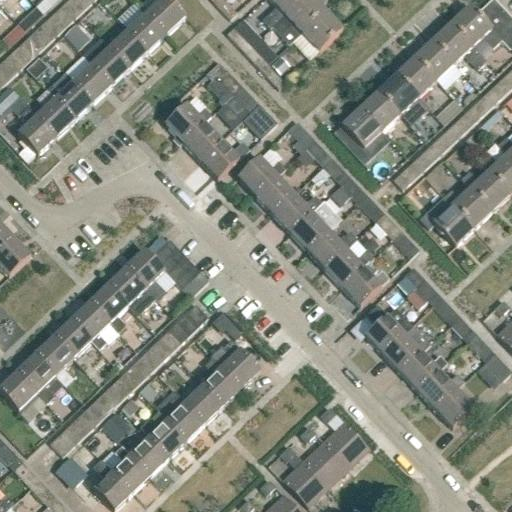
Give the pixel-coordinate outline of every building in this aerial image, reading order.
[(40,18),(58,0),(57,0),(40,0),(31,9),(40,18)] [(79,20),(88,11),(77,0),(73,0),(67,7),(79,20)] [(77,0),(88,11),(97,2),(94,0),(77,0)] [(147,18),(167,40),(186,22),(166,0),(147,18)] [(224,18),(231,11),(220,0),(216,0),(212,5),(224,18)] [(271,32),(305,0),(268,0),(268,1),(277,11),(261,25),(270,34),(271,32)] [(302,37),(325,16),(310,0),(305,0),(271,32),(288,50),(302,37)] [(484,28),(502,11),(494,2),(476,19),(484,28)] [(70,28),(79,20),(67,7),(57,15),(70,28)] [(493,37),(510,20),(502,11),(484,28),(493,37)] [(484,28),(476,19),(469,12),(451,29),(473,53),(482,44),(491,54),(500,45),(493,37),(484,28)] [(60,37),(70,28),(57,15),(48,24),(60,37)] [(325,16),(302,37),(319,56),(342,34),(325,16)] [(149,57),(167,40),(147,18),(128,35),(149,57)] [(501,46),(511,35),(511,22),(510,20),(493,37),(500,45),(501,46)] [(51,45),(60,37),(48,24),(39,32),(51,45)] [(472,53),(473,53),(451,29),(432,46),(454,70),(463,62),(476,75),(485,67),(472,53)] [(42,54),(51,45),(39,32),(30,41),(42,54)] [(239,51),(246,45),(234,32),(227,38),(239,51)] [(130,74),(149,57),(128,35),(110,52),(130,74)] [(509,54),(510,53),(511,51),(511,35),(501,46),(509,54)] [(33,63),(42,54),(30,41),(21,50),(33,63)] [(436,87),(454,70),(432,46),(414,63),(436,87)] [(24,71),(33,63),(21,50),(11,58),(24,71)] [(256,70),(263,63),(251,50),(244,56),(256,70)] [(112,91),(130,74),(110,52),(92,70),(112,91)] [(14,80),(24,71),(11,58),(2,67),(14,80)] [(280,61),(271,70),(280,79),(289,70),(280,61)] [(418,103),(436,87),(414,63),(396,80),(418,104),(418,103)] [(0,82),(5,88),(14,80),(2,67),(0,68),(0,82)] [(273,88),(280,81),(267,68),(261,74),(273,88)] [(93,108),(112,91),(92,70),(73,87),(93,108)] [(229,95),(238,87),(226,73),(217,82),(229,95)] [(511,93),(511,92),(511,76),(502,84),(511,93)] [(73,87),(64,77),(46,94),(55,104),(75,126),(93,108),(73,87)] [(428,114),(418,103),(418,104),(396,80),(378,97),(400,120),(411,111),(420,121),(428,114)] [(502,102),(511,93),(502,84),(493,92),(502,102)] [(0,120),(19,103),(8,91),(0,98),(0,120)] [(246,113),(255,105),(243,92),(234,100),(246,113)] [(493,111),(502,102),(493,92),(484,101),(493,111)] [(75,126),(55,104),(46,94),(35,104),(44,114),(36,121),(57,143),(75,126)] [(382,137),(400,120),(378,97),(360,114),(382,137)] [(484,119),(493,111),(484,101),(475,109),(484,119)] [(183,149),(205,128),(204,126),(210,121),(203,113),(196,119),(187,109),(166,130),(183,149)] [(475,128),(484,119),(475,109),(465,118),(475,128)] [(260,111),(244,126),(262,145),(270,137),(278,130),(260,111)] [(57,143),(36,121),(28,112),(20,120),(28,129),(17,139),(38,161),(57,143)] [(363,155),(382,137),(360,114),(341,131),(363,155)] [(465,136),(475,128),(465,118),(456,126),(465,136)] [(456,145),(465,136),(456,126),(447,135),(456,145)] [(306,153),(315,145),(298,127),(289,135),(299,146),(294,151),(302,159),(307,154),(306,153)] [(201,167),(222,146),(205,128),(183,149),(201,167)] [(447,153),(456,145),(447,135),(438,143),(447,153)] [(511,149),(505,142),(496,150),(505,161),(511,167),(511,149)] [(438,161),(447,153),(438,143),(429,152),(438,161)] [(222,146),(201,167),(218,186),(240,165),(250,156),(239,144),(229,154),(222,146)] [(306,153),(307,154),(318,166),(327,158),(315,145),(306,153)] [(429,170),(438,161),(429,152),(420,160),(429,170)] [(511,198),(511,167),(505,161),(496,169),(486,159),(478,167),(487,178),(509,201),(511,198)] [(420,178),(429,170),(420,160),(411,169),(420,178)] [(278,182),(286,174),(279,166),(271,174),(260,163),(238,183),(256,202),(278,182)] [(335,185),(344,176),(332,164),(323,172),(335,185)] [(411,187),(420,178),(411,169),(402,177),(411,187)] [(509,201),(487,178),(478,187),(468,176),(459,184),(469,195),(491,218),(509,201)] [(402,195),(411,187),(402,177),(393,186),(402,195)] [(295,200),(278,182),(256,202),(274,220),(295,200)] [(353,203),(361,195),(349,182),(340,190),(353,203)] [(473,235),(491,218),(469,195),(458,205),(451,197),(443,203),(451,211),(473,235)] [(291,239),(312,218),(295,200),(274,220),(291,239)] [(370,221),(378,213),(366,200),(358,208),(370,221)] [(324,207),(312,218),(291,239),(308,257),(329,237),(329,236),(337,229),(341,225),(324,207)] [(454,252),(473,235),(451,211),(432,229),(454,252)] [(387,239),(395,232),(384,219),(375,227),(387,239)] [(0,253),(14,241),(0,226),(0,253)] [(326,275),(347,255),(346,254),(356,245),(348,237),(338,246),(329,237),(308,257),(326,275)] [(404,258),(412,250),(401,237),(393,245),(404,258)] [(14,241),(0,253),(0,269),(10,280),(31,260),(14,241)] [(160,270),(177,254),(169,245),(152,261),(160,270)] [(343,294),(364,273),(374,264),(364,253),(354,263),(347,255),(326,275),(343,294)] [(155,286),(165,276),(144,254),(126,272),(156,304),(158,306),(166,298),(155,286)] [(168,278),(185,262),(177,254),(160,270),(168,278)] [(175,286),(193,270),(185,262),(168,278),(175,286)] [(183,294),(201,278),(193,270),(175,286),(183,294)] [(128,312),(138,322),(156,304),(126,272),(107,290),(128,311),(128,312)] [(364,273),(343,294),(361,313),(382,292),(390,285),(382,277),(374,284),(364,273)] [(437,298),(413,273),(405,281),(428,306),(437,298)] [(201,278),(183,294),(191,303),(209,286),(201,278)] [(117,321),(128,312),(128,311),(107,290),(89,307),(110,329),(109,329),(117,338),(126,330),(117,321)] [(445,324),(454,316),(442,304),(433,312),(445,324)] [(501,322),(509,313),(503,306),(494,315),(501,322)] [(99,339),(109,329),(110,329),(89,307),(71,325),(92,346),(91,347),(99,355),(107,347),(99,339)] [(186,318),(199,331),(208,322),(196,309),(186,318)] [(383,360),(412,333),(404,324),(397,331),(377,311),(366,322),(375,332),(365,341),(383,360)] [(190,339),(199,331),(186,318),(177,326),(190,339)] [(463,343),(471,335),(459,322),(450,330),(463,343)] [(73,363),(91,347),(92,346),(71,325),(53,342),(73,363)] [(181,348),(190,339),(177,326),(168,335),(181,348)] [(511,357),(511,327),(497,342),(511,357)] [(232,328),(226,333),(234,342),(240,337),(232,328)] [(400,378),(422,358),(429,351),(412,333),(383,360),(400,378)] [(172,356),(181,348),(168,335),(159,344),(172,356)] [(479,360),(488,352),(477,340),(468,348),(479,360)] [(63,374),(73,363),(53,342),(34,360),(55,381),(64,392),(73,384),(63,374)] [(163,365),(172,356),(159,344),(150,352),(163,365)] [(222,352),(212,362),(212,363),(221,372),(242,394),(260,376),(240,354),(231,345),(223,353),(222,352)] [(154,374),(163,365),(150,352),(141,361),(154,374)] [(418,397),(439,376),(447,369),(439,361),(431,368),(422,358),(400,378),(418,397)] [(497,379),(506,371),(494,358),(485,366),(497,379)] [(55,381),(34,360),(16,377),(37,398),(47,409),(54,402),(44,392),(55,381)] [(145,382),(154,374),(141,361),(132,369),(145,382)] [(242,394),(221,372),(212,363),(204,370),(213,380),(203,390),(223,411),(242,394)] [(136,391),(145,382),(132,369),(123,378),(136,391)] [(435,415),(457,394),(464,388),(456,379),(449,386),(439,376),(418,397),(435,415)] [(0,397),(18,416),(37,398),(16,377),(0,392),(0,397)] [(127,400),(136,391),(123,378),(114,387),(127,400)] [(118,408),(127,400),(114,387),(105,395),(118,408)] [(205,428),(223,411),(203,390),(185,407),(205,428)] [(457,394),(435,415),(453,434),(474,413),(457,394)] [(108,417),(118,408),(105,395),(96,404),(108,417)] [(173,395),(156,412),(160,416),(167,423),(166,424),(187,446),(205,428),(185,407),(173,395)] [(99,425),(108,417),(96,404),(87,412),(99,425)] [(122,413),(130,420),(138,412),(131,405),(122,413)] [(90,434),(99,425),(87,412),(78,421),(90,434)] [(327,428),(336,419),(330,413),(321,421),(327,428)] [(166,424),(167,423),(160,416),(152,423),(159,431),(148,442),(169,463),(187,446),(166,424)] [(81,443),(90,434),(78,421),(69,430),(81,443)] [(324,448),(349,475),(370,455),(344,428),(324,448)] [(72,451),(81,443),(69,430),(60,438),(72,451)] [(307,447),(316,439),(309,432),(301,441),(307,447)] [(63,460),(72,451),(60,438),(51,447),(63,460)] [(150,481),(169,463),(148,442),(130,459),(150,481)] [(0,458),(8,467),(17,459),(5,446),(0,450),(0,458)] [(329,494),(349,475),(324,448),(304,467),(329,494)] [(150,481),(130,459),(121,451),(114,457),(123,466),(112,476),(132,498),(150,481)] [(287,467),(296,458),(289,452),(281,460),(287,467)] [(71,463),(59,474),(77,491),(88,481),(71,463)] [(25,485),(34,477),(22,464),(13,472),(25,485)] [(112,476),(101,465),(92,473),(104,484),(93,494),(109,511),(117,511),(132,498),(112,476)] [(306,511),(309,511),(329,494),(304,467),(283,487),(306,511)] [(42,504),(51,495),(39,482),(30,491),(42,504)] [(267,500),(276,491),(269,485),(260,493),(267,500)] [(271,511),(295,511),(284,500),(271,511)] [(50,511),(66,511),(57,501),(48,510),(50,511)]
